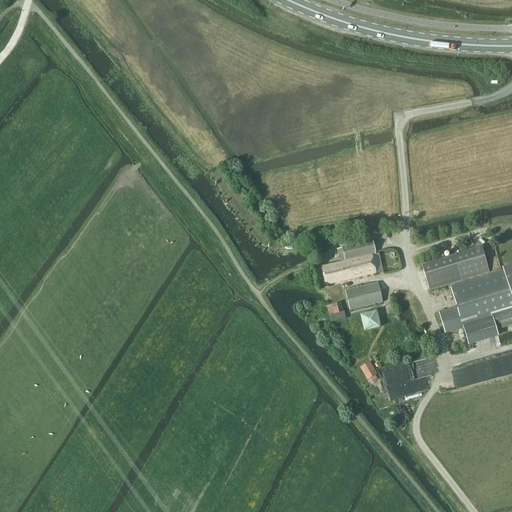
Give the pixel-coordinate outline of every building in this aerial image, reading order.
[(372,256),(376,255),(372,240),(342,247),(342,248),(337,249),(341,263),(322,267),(326,286),(375,274),(372,256)] [(453,256),(425,265),(432,289),(460,280),(460,281),(489,272),(482,247),(453,256)] [(457,308),(439,313),(445,333),(463,328),(469,346),(498,337),(496,329),(511,324),(511,267),(503,271),(451,287),(457,308)] [(350,311),(383,303),(378,283),(345,291),(350,311)] [(341,303),(326,307),(329,316),(343,312),(341,303)] [(377,311),(360,315),(364,331),(381,328),(377,311)] [(343,312),(329,316),(330,323),(346,319),(344,312),(343,312)] [(361,368),(368,380),(376,375),(369,363),(361,368)]
